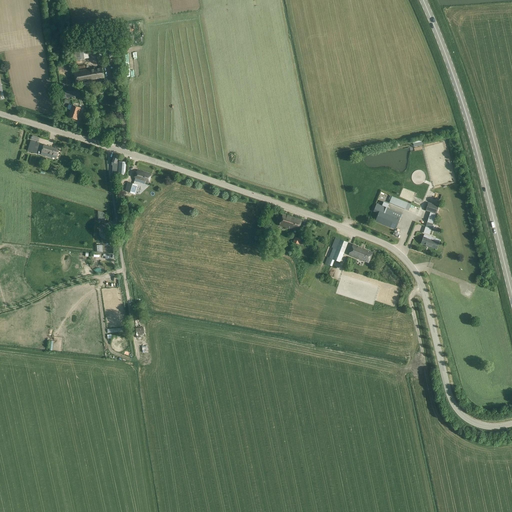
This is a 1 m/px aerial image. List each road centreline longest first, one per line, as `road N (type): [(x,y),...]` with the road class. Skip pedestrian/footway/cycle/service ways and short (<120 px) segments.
road 1 (tertiary): [(511,424),(475,424),(457,410),(419,276),(388,245),(111,148)]
road 2 (primary): [(511,297),(466,116),(422,0)]
road 3 (unclassified): [(130,316),(111,148)]
